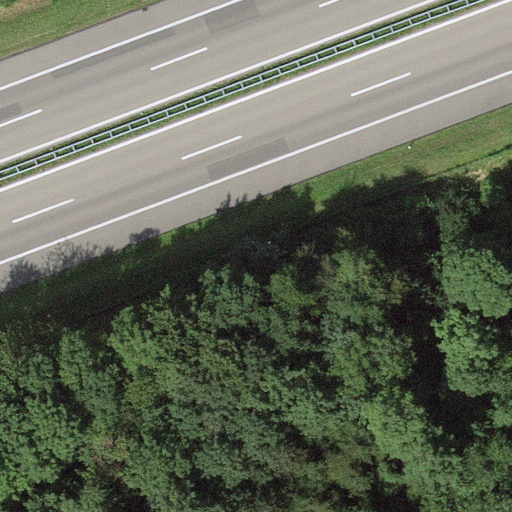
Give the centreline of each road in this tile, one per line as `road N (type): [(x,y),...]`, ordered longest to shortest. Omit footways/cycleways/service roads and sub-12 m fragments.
road 1 (motorway): [(0,230),(511,38)]
road 2 (motorway): [(343,0),(0,128)]
